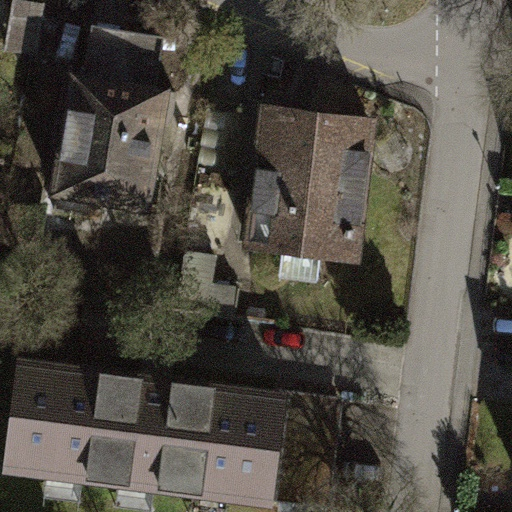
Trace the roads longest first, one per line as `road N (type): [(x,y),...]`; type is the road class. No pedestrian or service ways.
road 1 (residential): [(415,511),(469,89)]
road 2 (residential): [(469,89),(244,0)]
